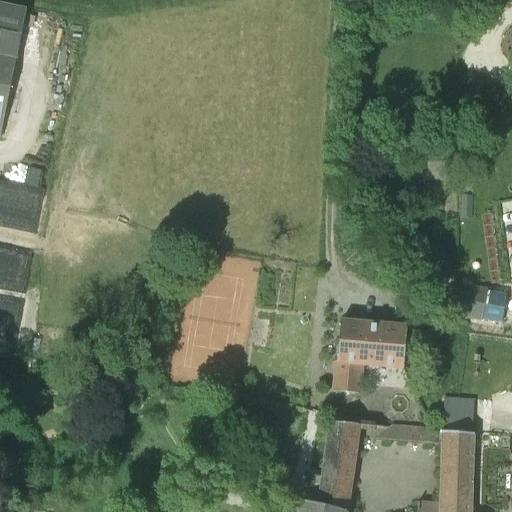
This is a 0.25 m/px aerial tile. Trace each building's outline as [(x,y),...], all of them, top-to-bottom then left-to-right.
[(0,139),(16,59),(26,9),(0,3),(0,139)] [(454,283),(449,315),(481,320),(486,288),(454,283)] [(337,362),(334,392),(358,394),(361,364),(403,367),(406,328),(340,322),(337,362)] [(299,511),(344,511),(358,425),(330,423),(322,477),(309,474),(303,501),(302,501),(299,511)] [(440,444),(441,432),(373,426),(372,440),(440,444)] [(438,511),(470,511),(473,434),(441,432),(440,444),(443,445),(441,504),(438,504),(438,511)] [(438,511),(438,504),(418,502),(417,511),(438,511)]
